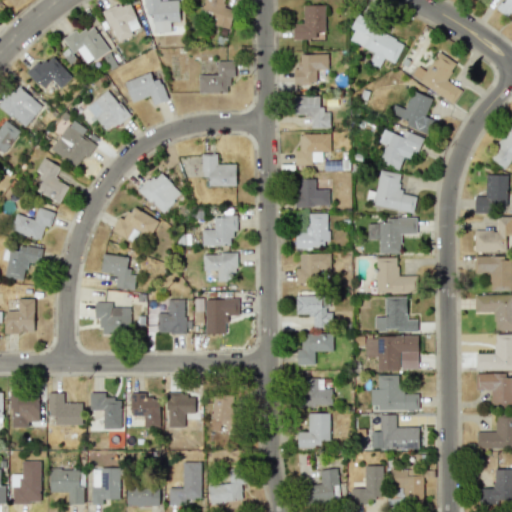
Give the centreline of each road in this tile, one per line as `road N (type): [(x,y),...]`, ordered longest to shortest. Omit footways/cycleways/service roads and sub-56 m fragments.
road 1 (residential): [(0,55),(65,0),(436,11),(511,61)]
road 2 (residential): [(270,0),(271,465),(284,511)]
road 3 (residential): [(511,83),(471,136),(450,194),(454,511)]
road 4 (residential): [(270,123),(175,130),(122,166),(89,214),(72,261),(66,363)]
road 5 (residential): [(0,363),(271,362)]
